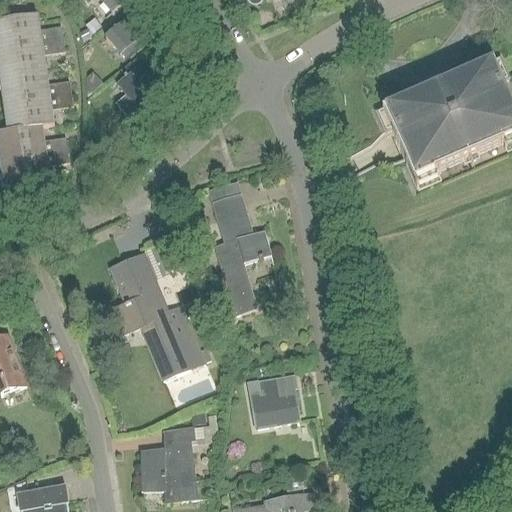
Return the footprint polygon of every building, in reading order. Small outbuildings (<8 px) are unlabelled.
[(99,0),(112,15),(129,0),(99,0)] [(131,16),(106,37),(125,60),(133,53),(129,48),(146,34),(131,16)] [(0,23),(0,80),(43,74),(35,18),(0,23)] [(63,56),(59,30),(44,32),(48,58),(63,56)] [(86,33),(79,36),(83,44),(90,40),(86,33)] [(383,110),(384,112),(364,121),(374,142),(380,139),(406,195),(429,185),(426,178),(491,148),(494,154),(511,145),(511,135),(490,89),(496,86),(486,64),(467,73),(466,72),(383,110)] [(148,78),(139,67),(118,86),(139,111),(157,97),(144,81),(148,78)] [(40,130),(51,129),(43,74),(0,80),(0,89),(6,133),(7,135),(40,130)] [(93,75),(86,81),(87,99),(103,87),(93,75)] [(53,87),(56,112),(72,110),(68,84),(53,87)] [(40,130),(7,135),(6,133),(0,134),(0,173),(3,191),(48,184),(40,130)] [(52,168),(68,166),(64,140),(49,143),(52,168)] [(253,239),(241,199),(213,207),(226,248),(215,251),(236,319),(257,313),(243,267),(271,259),(264,236),(253,239)] [(211,236),(205,219),(193,222),(198,240),(211,236)] [(178,242),(154,251),(164,278),(189,268),(178,242)] [(139,258),(109,271),(124,307),(110,313),(122,342),(140,334),(163,386),(205,369),(204,367),(211,363),(206,352),(199,355),(180,310),(167,316),(160,299),(153,302),(147,287),(151,285),(139,258)] [(6,339),(0,341),(0,399),(0,400),(26,390),(6,339)] [(279,399),(276,381),(246,386),(254,432),(298,424),(294,397),(279,399)] [(204,418),(191,419),(192,428),(205,427),(204,418)] [(194,445),(193,432),(161,436),(163,453),(140,456),(140,484),(144,484),(146,496),(164,496),(164,508),(171,507),(197,504),(190,446),(194,445)] [(66,511),(63,490),(18,497),(20,511),(66,511)] [(312,511),(310,497),(263,505),(264,510),(251,511),(248,511),(244,511),(312,511)]
